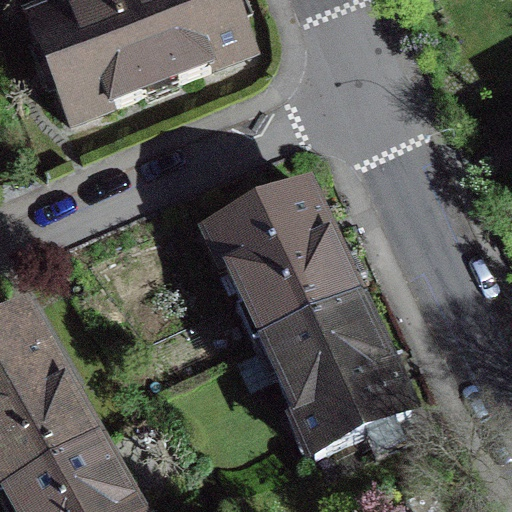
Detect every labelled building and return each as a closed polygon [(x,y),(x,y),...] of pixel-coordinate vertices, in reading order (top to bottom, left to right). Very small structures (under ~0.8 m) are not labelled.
[(96,0),(30,26),(70,129),(252,57),(229,0),(96,0)] [(262,349),(357,304),(321,226),(305,191),(209,235),(262,349)] [(393,382),(357,304),(262,349),(316,463),(411,419),(393,382)] [(0,480),(9,496),(97,446),(58,379),(20,312),(0,323),(0,480)] [(134,511),(128,501),(97,446),(9,496),(18,511),(134,511)]
